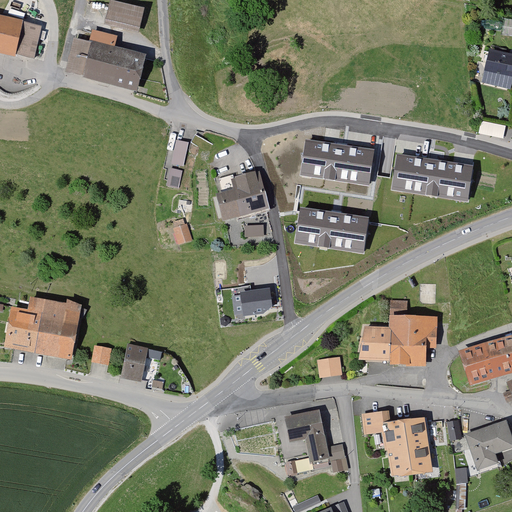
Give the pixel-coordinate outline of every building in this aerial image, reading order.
[(111,0),(105,24),(138,32),(144,8),(111,0)] [(0,17),(0,51),(32,59),(40,26),(0,17)] [(144,57),(71,40),(63,76),(136,93),(144,57)] [(511,57),(487,52),(481,78),(510,84),(511,73),(511,57)] [(213,145),(195,135),(191,142),(210,151),(213,145)] [(169,164),(182,166),(187,143),(174,140),(169,164)] [(374,151),(305,140),(300,174),(369,185),(374,151)] [(473,166),(397,155),(392,189),(468,200),(473,166)] [(171,169),(167,185),(178,188),(181,171),(171,169)] [(220,224),(264,211),(253,174),(228,181),(231,190),(211,196),(220,224)] [(369,219),(300,208),(295,242),(363,253),(369,219)] [(177,245),(192,240),(187,225),(185,225),(183,219),(173,223),(175,229),(172,229),(177,245)] [(243,228),(243,240),(261,239),(261,228),(243,228)] [(270,292),(240,295),(243,319),(264,316),(272,309),(270,292)] [(8,311),(0,351),(68,364),(78,310),(27,301),(24,314),(8,311)] [(408,301),(397,301),(396,309),(408,310),(408,301)] [(356,362),(385,362),(386,366),(424,368),(424,349),(434,350),(435,321),(387,319),(387,330),(363,329),(356,362)] [(511,335),(460,351),(471,385),(511,372),(511,335)] [(92,347),(90,364),(108,366),(110,349),(92,347)] [(123,348),(118,380),(141,384),(147,352),(123,348)] [(315,361),(318,379),(341,376),(338,358),(315,361)] [(302,442),(307,465),(327,461),(327,463),(343,459),(340,444),(324,448),(316,413),(281,421),(287,446),(302,442)] [(388,480),(430,474),(427,449),(429,449),(425,419),(388,424),(387,413),(360,416),(363,436),(378,434),(381,452),(385,452),(388,480)] [(448,423),(451,440),(461,438),(458,421),(448,423)] [(466,435),(478,469),(497,463),(493,453),(511,446),(511,443),(504,422),(466,435)] [(294,461),(286,462),(288,475),(297,473),(294,461)] [(466,468),(456,469),(457,484),(467,483),(466,468)] [(467,483),(457,484),(457,509),(465,509),(467,483)] [(317,495),(293,505),(296,511),(320,502),(317,495)]
